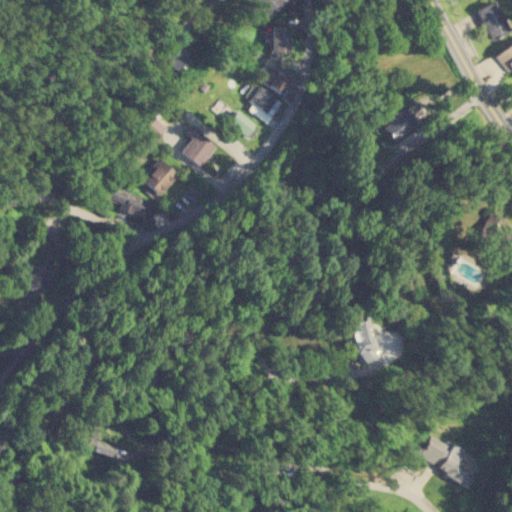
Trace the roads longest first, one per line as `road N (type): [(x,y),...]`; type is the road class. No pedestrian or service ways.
road 1 (residential): [(430,511),(412,493),(355,481),(214,426),(161,400),(151,376),(166,348),(241,277),(266,262),(316,252),(412,140),(483,94)]
road 2 (residential): [(311,0),(308,74),(298,106),(245,178),(220,201),(115,259),(0,375),(10,478),(115,511)]
road 3 (tertiary): [(430,0),(511,138)]
road 4 (residential): [(148,235),(47,197),(0,207)]
